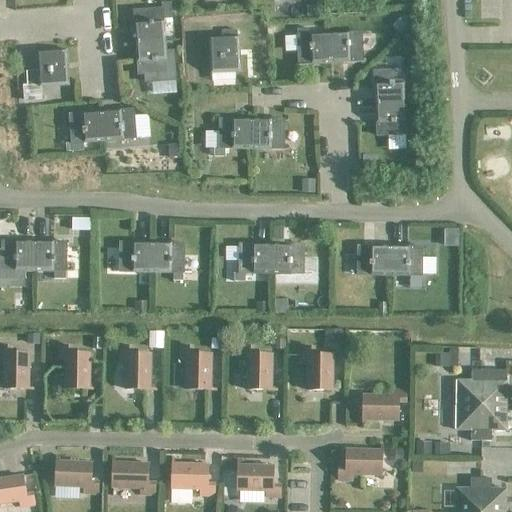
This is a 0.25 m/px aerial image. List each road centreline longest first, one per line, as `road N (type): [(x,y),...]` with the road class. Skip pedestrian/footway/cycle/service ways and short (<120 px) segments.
road 1 (residential): [(316,511),(318,444),(35,438),(0,449)]
road 2 (residential): [(342,218),(0,202)]
road 3 (residential): [(481,217),(342,218)]
